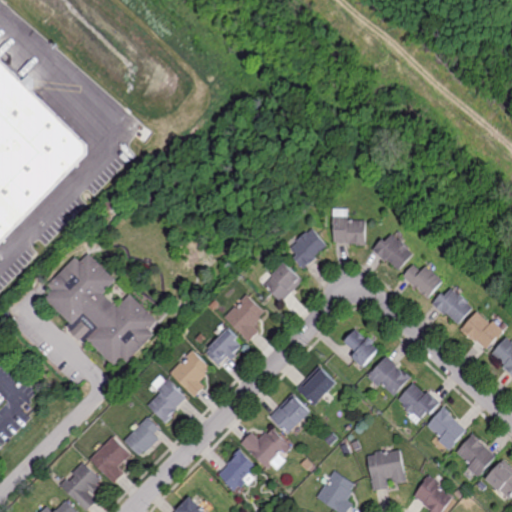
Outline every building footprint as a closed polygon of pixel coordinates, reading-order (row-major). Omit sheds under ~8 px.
[(0,242),(0,57),(88,144),(89,153),(0,242)] [(108,210),(104,205),(109,201),(113,206),(108,210)] [(367,246),(360,246),(361,245),(346,244),(346,242),(333,242),(334,233),(332,233),(333,208),(348,209),(348,220),(367,221),(366,243),(367,243),(367,246)] [(327,245),(315,256),(317,258),(303,269),(294,258),(297,255),(291,247),(297,242),(296,241),(306,232),(307,233),(313,229),(327,245)] [(399,241),(402,238),(412,248),(410,250),(415,254),(399,271),(388,260),(386,262),(372,249),(382,239),(385,241),(392,234),(399,241)] [(116,280),(103,293),(117,307),(130,294),(157,321),(149,329),(155,334),(127,363),(121,357),(113,366),(87,341),(85,343),(67,326),(70,323),(44,298),(52,290),(48,285),(75,257),(80,261),(88,253),(116,280)] [(284,302),(266,285),(275,276),(274,275),(285,263),(304,282),(284,302)] [(445,281),(429,299),(404,276),(414,265),(422,272),(428,266),(445,281)] [(459,294),(460,293),(471,303),(469,304),(474,309),(460,325),(447,314),(445,316),(433,304),(443,294),(445,296),(452,288),(459,294)] [(265,312),(260,317),(262,319),(255,327),(259,331),(250,341),(226,318),(236,307),(238,309),(243,303),(241,301),(247,295),(265,312)] [(492,325),(495,322),(506,332),(498,341),(497,340),(488,351),(470,335),(467,338),(461,332),(478,312),(492,325)] [(233,361),(228,357),(219,366),(207,353),(211,350),(210,348),(229,329),(238,339),(236,341),(242,347),(235,354),(238,356),(233,361)] [(367,340),(369,338),(374,343),(372,345),(378,351),(363,368),(351,357),(355,353),(343,342),(355,329),(367,340)] [(511,341),(511,375),(503,368),(505,366),(493,355),(508,338),(511,341)] [(211,368),(205,373),(207,375),(200,383),(205,387),(195,397),(171,373),(181,363),(183,365),(189,358),(187,357),(193,350),(211,368)] [(402,373),(404,371),(411,378),(394,397),(380,384),(378,387),(368,378),(387,357),(397,366),(396,368),(402,373)] [(315,407),(297,390),(319,367),(336,384),(315,407)] [(166,423),(148,406),(160,393),(157,390),(166,380),(186,399),(178,407),(178,408),(171,416),(172,417),(166,423)] [(426,395),(428,393),(441,404),(430,416),(427,413),(417,425),(408,417),(411,413),(403,406),(404,405),(399,400),(413,384),(426,395)] [(124,402),(120,398),(125,393),(129,397),(124,402)] [(301,425),(299,423),(288,434),(271,418),(293,394),(312,413),(301,425)] [(450,451),(439,441),(441,438),(428,426),(444,407),(452,415),(451,417),(467,431),(450,451)] [(146,454),(144,451),(139,457),(124,442),(148,418),(161,430),(155,435),(160,440),(146,454)] [(293,449),(284,458),(287,461),(278,470),(273,465),(269,470),(241,444),(251,433),(259,440),(266,432),(268,435),(273,430),(293,449)] [(331,446),(325,441),(332,433),(338,439),(331,446)] [(483,444),(482,445),(496,458),(478,478),(468,468),(471,465),(457,453),(474,435),(483,444)] [(114,484),(90,461),(113,437),(131,455),(118,468),(124,474),(114,484)] [(354,451),(351,444),(358,441),(361,448),(354,451)] [(344,457),(341,447),(348,444),(352,453),(344,457)] [(242,489),(239,486),(236,490),(219,475),(228,466),(227,465),(234,458),(233,456),(239,449),(242,452),(241,452),(257,467),(246,480),(248,482),(242,489)] [(406,485),(397,486),(396,482),(393,482),(392,479),(387,480),(389,489),(374,492),(368,457),(375,456),(374,453),(382,452),(383,454),(400,451),(406,485)] [(511,496),(510,499),(502,491),(500,493),(486,480),(504,461),(511,468),(511,496)] [(97,485),(100,488),(92,496),(97,501),(88,511),(60,486),(67,479),(69,482),(74,477),(71,474),(82,463),(101,480),(97,485)] [(351,491),(353,493),(348,501),(354,505),(349,511),(338,511),(317,497),(325,485),(327,487),(332,480),(330,478),(335,471),(355,485),(351,491)] [(444,511),(432,511),(424,506),(425,505),(414,497),(429,476),(441,485),(438,487),(454,499),(444,511)] [(483,491),(477,486),(481,481),(487,487),(483,491)] [(459,499),(454,494),(458,490),(463,496),(459,499)] [(176,511),(190,498),(204,511),(176,511)] [(77,511),(56,511),(57,511),(67,501),(77,511)]
